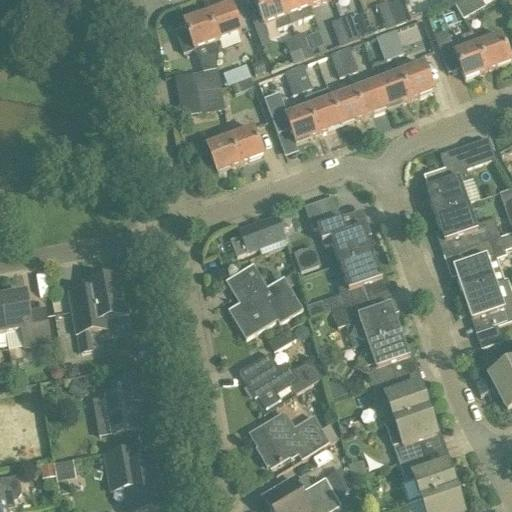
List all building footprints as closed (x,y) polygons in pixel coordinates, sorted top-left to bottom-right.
[(278,33),(290,29),(279,0),(258,0),(253,2),(264,29),(275,25),(278,33)] [(292,30),(314,22),(305,0),(279,0),(290,29),(291,28),(292,30)] [(310,11),(333,3),(331,0),(305,0),(314,22),(310,11)] [(458,13),(480,1),(479,0),(460,0),(453,4),(458,13)] [(485,10),(498,1),(497,0),(479,0),(480,1),(485,10)] [(463,22),(485,10),(480,1),(458,13),(463,22)] [(406,26),(398,4),(389,8),(388,5),(377,9),(387,33),(406,26)] [(217,46),(218,46),(241,37),(231,9),(207,18),(217,46)] [(219,50),(218,46),(217,46),(207,18),(184,26),(187,35),(176,39),(183,58),(206,50),(209,58),(219,55),(219,50)] [(341,23),(350,47),(360,43),(350,19),(341,23)] [(340,51),(350,47),(341,23),(331,27),(340,51)] [(472,36),(487,75),(511,66),(501,39),(489,44),(485,34),(473,39),(472,35),(472,36)] [(396,35),(386,39),(395,61),(404,57),(396,35)] [(464,85),(487,75),(472,36),(472,35),(460,40),(466,53),(453,57),(464,85)] [(295,40),(304,64),(314,60),(305,36),(295,40)] [(385,64),(395,61),(386,39),(377,42),(385,64)] [(293,68),(304,64),(295,40),(284,44),(293,68)] [(339,56),(348,79),(358,75),(350,52),(339,56)] [(339,82),(348,79),(339,56),(330,60),(339,82)] [(255,79),(265,76),(261,65),(251,69),(255,79)] [(293,72),(302,96),(312,93),(304,68),(293,72)] [(400,78),(410,105),(434,96),(424,69),(400,78)] [(195,88),(220,83),(218,72),(193,77),(195,88)] [(293,72),(284,75),(293,100),(302,96),(293,72)] [(388,114),(410,105),(400,78),(377,86),(388,114)] [(235,98),(253,91),(250,82),(231,90),(235,98)] [(196,98),(222,93),(220,83),(195,88),(196,98)] [(365,123),(388,114),(377,86),(354,95),(365,123)] [(198,108),(224,103),(222,93),(196,98),(198,108)] [(305,103),(308,112),(319,140),(342,131),(331,104),(328,94),(305,103)] [(342,131),(365,123),(354,95),(331,104),(342,131)] [(224,103),(198,108),(200,118),(225,113),(224,103)] [(295,149),(319,140),(308,112),(288,120),(285,112),(269,118),(277,139),(290,134),(295,149)] [(230,141),(240,170),(263,161),(252,133),(230,141)] [(217,139),(219,145),(196,154),(203,173),(213,170),(217,179),(240,170),(230,141),(227,135),(217,139)] [(488,143),(439,160),(448,186),(425,194),(435,221),(467,209),(460,189),(469,186),(465,175),(495,165),(488,143)] [(338,270),(372,258),(362,231),(345,237),(341,224),(339,224),(331,201),(303,210),(311,234),(316,232),(323,251),(331,248),(338,270)] [(467,254),(501,242),(494,222),(474,229),(467,209),(435,221),(444,247),(463,241),(467,254)] [(247,259),(284,244),(275,221),(238,236),(247,259)] [(462,300),(504,285),(497,263),(507,259),(501,242),(467,254),(471,266),(452,273),(462,300)] [(310,273),(303,254),(294,257),(300,276),(310,273)] [(332,316),(368,304),(363,290),(381,284),(372,258),(338,270),(345,289),(338,292),(340,299),(322,305),(327,317),(332,315),(332,316)] [(284,282),(266,293),(252,270),(225,287),(239,309),(227,316),(245,345),(277,326),(279,329),(303,314),(289,291),(298,286),(295,276),(284,282)] [(105,323),(128,319),(121,279),(84,286),(85,292),(70,295),(73,315),(80,357),(93,355),(89,336),(107,333),(105,323)] [(493,332),(498,331),(511,325),(511,306),(504,285),(462,300),(471,326),(488,320),(493,332)] [(0,300),(0,303),(6,337),(7,337),(9,346),(21,344),(23,353),(52,348),(45,310),(29,313),(26,296),(0,300)] [(366,348),(400,336),(391,310),(372,316),(368,304),(332,316),(338,332),(345,329),(353,351),(365,347),(366,348)] [(498,331),(493,332),(476,338),(481,353),(503,346),(498,331)] [(274,357),(295,344),(289,333),(268,346),(274,357)] [(372,390),(396,382),(391,368),(409,362),(400,336),(366,348),(353,370),(368,379),(372,390)] [(277,374),(269,360),(240,377),(255,403),(273,392),(277,399),(291,390),(296,399),(323,383),(311,364),(291,377),(286,369),(277,374)] [(507,412),(511,409),(511,366),(509,361),(503,365),(507,372),(490,381),(507,412)] [(486,397),(494,392),(487,380),(476,386),(481,395),(484,393),(486,397)] [(137,409),(144,408),(139,381),(112,386),(114,399),(107,400),(109,412),(94,414),(99,441),(114,438),(114,440),(141,435),(137,409)] [(418,388),(400,394),(396,382),(372,390),(378,407),(385,404),(393,427),(427,415),(418,388)] [(399,469),(423,460),(419,447),(436,441),(427,415),(385,429),(399,469)] [(330,448),(314,421),(290,435),(282,422),(253,440),(261,453),(258,454),(269,472),(272,470),(273,473),(290,463),(290,464),(298,459),(302,466),(330,448)] [(141,467),(139,452),(103,458),(110,497),(126,494),(128,511),(160,511),(163,511),(155,464),(141,467)] [(421,505),(455,494),(445,466),(427,472),(423,460),(399,469),(405,486),(413,483),(421,505)] [(57,486),(76,482),(73,465),(54,469),(57,486)] [(0,511),(14,511),(13,505),(17,504),(22,497),(18,479),(0,482),(0,511)] [(340,511),(342,511),(341,510),(324,483),(300,497),(292,483),(262,501),(268,511),(340,511)] [(461,511),(455,494),(421,505),(423,511),(461,511)] [(342,511),(340,511),(360,511),(354,502),(341,510),(342,511)]
